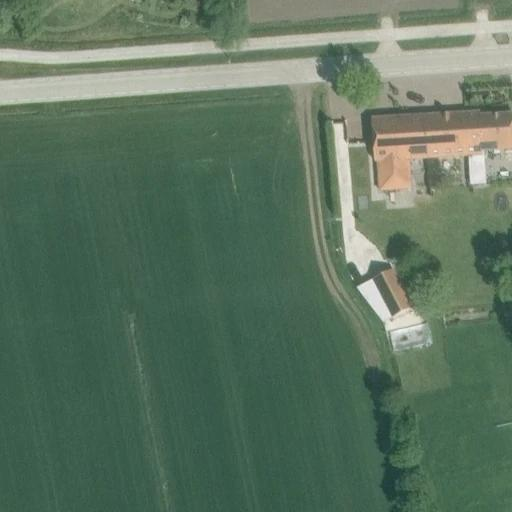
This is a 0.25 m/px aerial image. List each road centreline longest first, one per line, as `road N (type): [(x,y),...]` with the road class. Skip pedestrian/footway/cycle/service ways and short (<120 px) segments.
road 1 (tertiary): [(511,56),(0,93)]
road 2 (unknown): [(337,69),(361,270)]
